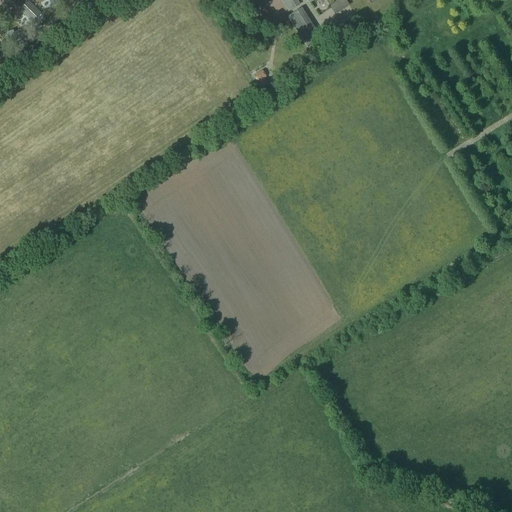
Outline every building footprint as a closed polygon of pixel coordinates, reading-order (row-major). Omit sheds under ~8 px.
[(294,0),(280,0),(289,12),(298,6),(294,0)] [(344,0),(339,0),(329,7),(335,16),(349,6),(344,0)] [(28,2),(20,11),(31,22),(40,14),(28,2)] [(301,10),(288,18),(307,48),(320,39),(301,10)] [(8,36),(7,36),(10,44),(11,44),(22,40),(23,39),(23,38),(21,34),(20,32),(14,34),(8,36)] [(261,72),(254,77),(258,83),(259,83),(264,91),(269,88),(264,80),(266,78),(261,72)]
